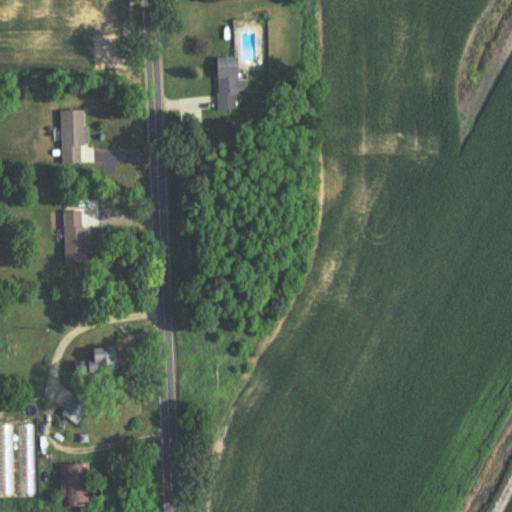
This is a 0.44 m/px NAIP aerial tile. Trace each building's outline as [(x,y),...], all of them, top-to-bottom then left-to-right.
[(220,59),(220,111),(240,111),(240,59),(220,59)] [(63,166),(83,165),(83,146),(89,146),(88,112),(62,112),(63,166)] [(88,263),(87,212),(66,213),(66,264),(88,263)] [(96,350),(97,362),(76,364),(77,379),(122,376),(120,349),(96,350)] [(93,406),(78,396),(63,415),(78,426),(93,406)] [(64,466),(64,507),(91,507),(91,466),(64,466)]
